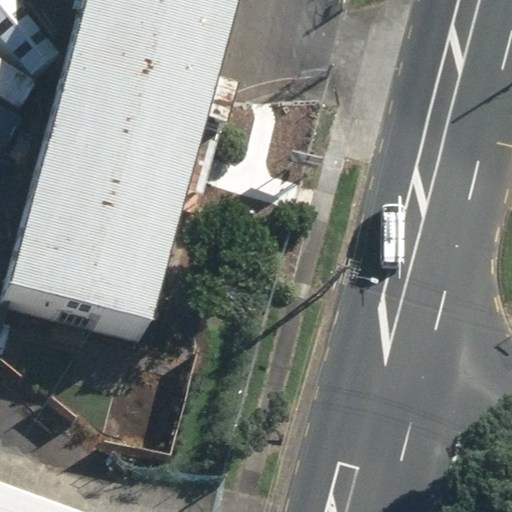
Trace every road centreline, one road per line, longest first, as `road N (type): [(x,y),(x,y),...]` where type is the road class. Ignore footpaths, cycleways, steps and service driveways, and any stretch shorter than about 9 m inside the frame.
road 1 (secondary): [(469,0),(361,403)]
road 2 (residential): [(361,403),(511,447)]
